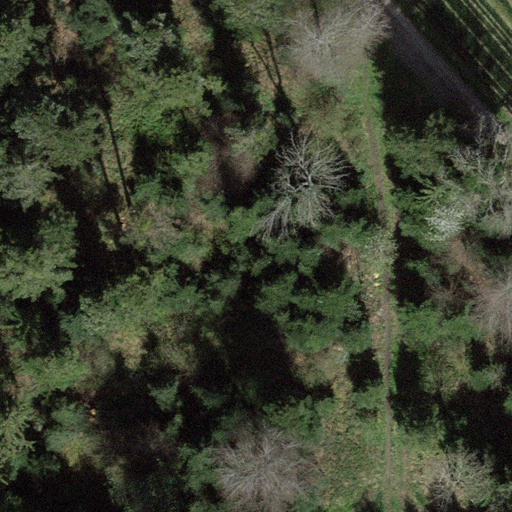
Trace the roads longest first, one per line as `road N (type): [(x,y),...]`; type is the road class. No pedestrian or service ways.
road 1 (track): [(364,0),(398,277),(401,511)]
road 2 (track): [(375,0),(511,152)]
